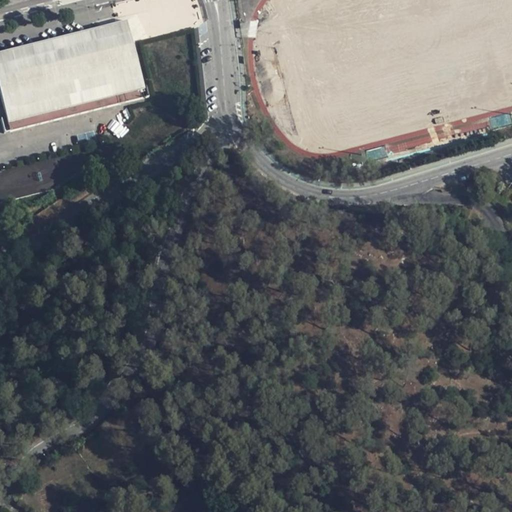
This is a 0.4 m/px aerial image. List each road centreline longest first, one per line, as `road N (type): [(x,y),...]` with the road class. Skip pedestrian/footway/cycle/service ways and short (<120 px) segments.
road 1 (residential): [(0,492),(123,388),(151,338),(190,190),(229,133)]
road 2 (unclassified): [(0,244),(34,242),(75,222),(225,117)]
road 3 (tertiary): [(417,184),(346,199),(307,195),(269,178),(229,133)]
road 4 (residential): [(417,184),(488,211),(511,251)]
